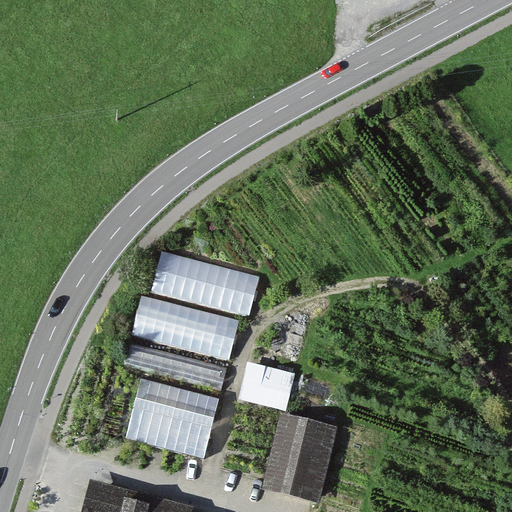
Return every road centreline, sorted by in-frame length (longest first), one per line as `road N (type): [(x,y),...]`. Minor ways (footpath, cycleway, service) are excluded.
road 1 (primary): [(486,0),(237,133),(132,215),(68,302),(0,486)]
road 2 (track): [(511,417),(432,303),(390,281),(358,284),(287,304),(243,343),(205,499)]
